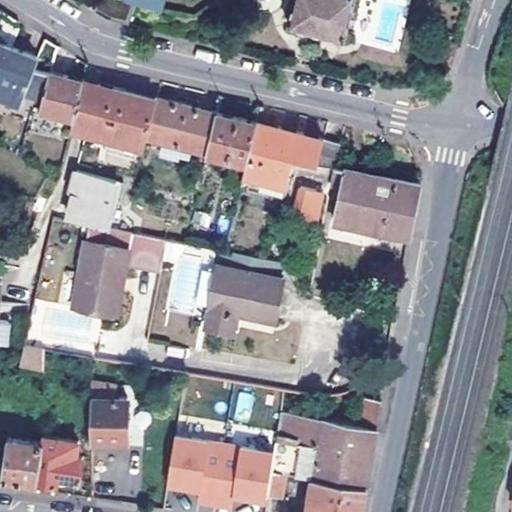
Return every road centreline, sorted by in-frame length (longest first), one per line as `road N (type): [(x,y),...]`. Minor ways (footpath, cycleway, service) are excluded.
road 1 (tertiary): [(19,0),(127,52),(456,129)]
road 2 (tertiary): [(456,129),(380,511)]
road 3 (residential): [(456,129),(491,0)]
